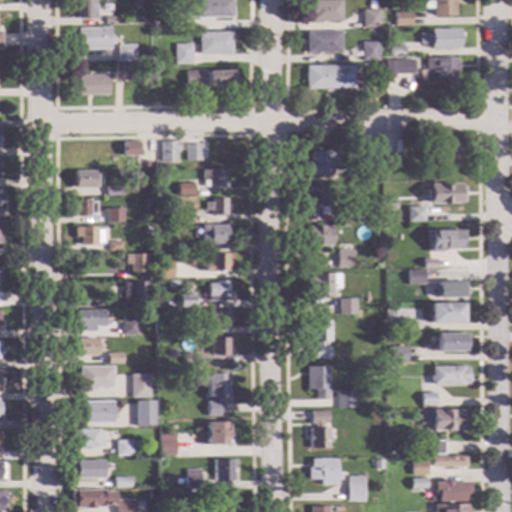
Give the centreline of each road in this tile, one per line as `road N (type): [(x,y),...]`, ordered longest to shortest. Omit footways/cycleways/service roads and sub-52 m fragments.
road 1 (residential): [(493,0),(498,511)]
road 2 (residential): [(36,0),(40,511)]
road 3 (residential): [(268,0),(268,511)]
road 4 (residential): [(494,121),(38,125)]
